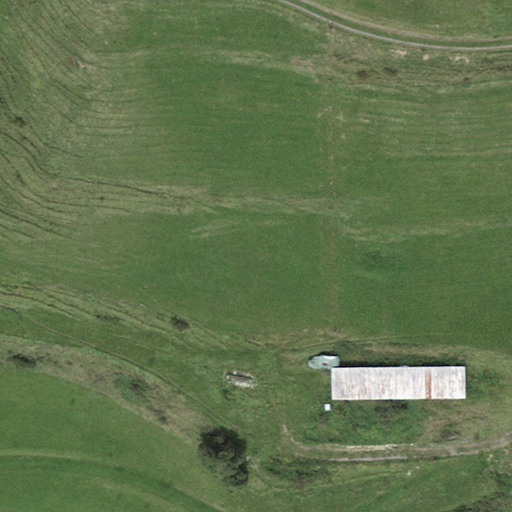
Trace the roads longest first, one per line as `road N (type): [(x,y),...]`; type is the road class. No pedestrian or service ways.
road 1 (track): [(279,440),(297,451),(382,455),(444,453),(511,434)]
road 2 (track): [(511,42),(395,37),(292,0)]
